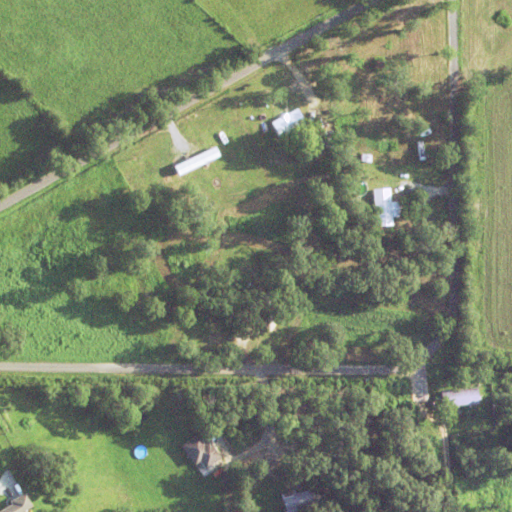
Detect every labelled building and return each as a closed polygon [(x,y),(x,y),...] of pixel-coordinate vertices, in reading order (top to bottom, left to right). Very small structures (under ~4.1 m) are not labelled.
[(372,59),(383,59),(383,68),(372,68),(372,59)] [(300,106),(306,103),(313,119),(307,121),(300,106)] [(271,121),(296,107),(305,122),(280,136),(271,121)] [(310,136),(325,128),(335,146),(320,155),(310,136)] [(171,162),(174,172),(218,158),(215,148),(171,162)] [(373,188),(390,186),(392,223),(375,224),(373,188)] [(440,389),(477,386),(479,403),(441,406),(440,389)] [(492,402),(500,401),(500,415),(492,415),(492,402)] [(466,415),(474,415),(474,423),(466,423),(466,415)] [(185,436),(181,431),(180,432),(176,425),(178,424),(175,420),(180,417),(190,433),(185,436)] [(181,445),(197,434),(210,453),(194,464),(181,445)] [(308,489),(312,502),(295,507),(296,510),(288,511),(284,511),(279,493),(294,489),(295,493),(308,489)] [(0,511),(0,509),(11,502),(10,500),(24,491),(32,504),(20,511),(0,511)]
